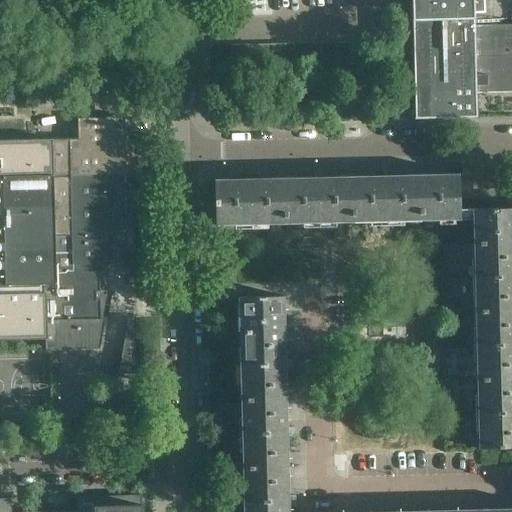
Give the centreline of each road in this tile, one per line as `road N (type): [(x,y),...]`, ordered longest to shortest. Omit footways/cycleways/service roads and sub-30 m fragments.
road 1 (residential): [(511,485),(320,489),(316,300)]
road 2 (residential): [(181,151),(511,144)]
road 3 (residential): [(188,468),(181,151)]
road 4 (residential): [(181,33),(350,32),(360,0)]
road 5 (residential): [(0,471),(188,468)]
